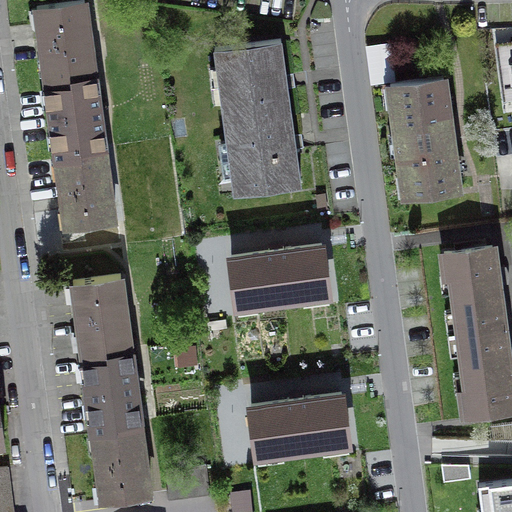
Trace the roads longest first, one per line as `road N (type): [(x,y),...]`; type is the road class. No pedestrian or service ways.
road 1 (residential): [(351,0),(414,511)]
road 2 (residential): [(0,100),(53,511)]
